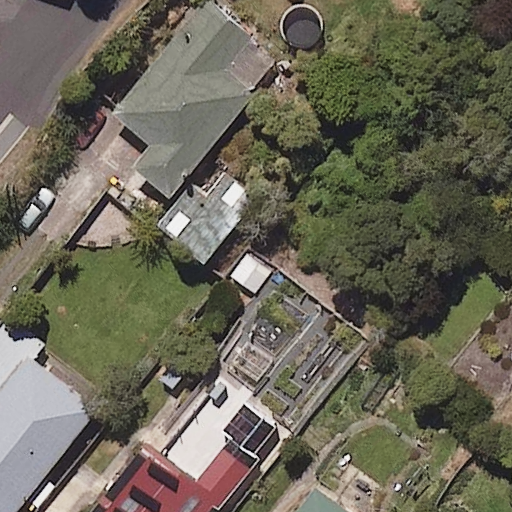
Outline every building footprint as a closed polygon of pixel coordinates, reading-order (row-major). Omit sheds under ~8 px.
[(284,60),(206,0),(119,114),(197,174),(284,60)] [(259,199),(214,162),(163,225),(208,261),(259,199)] [(44,346),(12,320),(0,334),(0,511),(28,511),(106,417),(34,358),(44,346)] [(213,365),(92,511),(225,511),(293,430),(213,365)] [(348,511),(323,492),(307,511),(348,511)]
